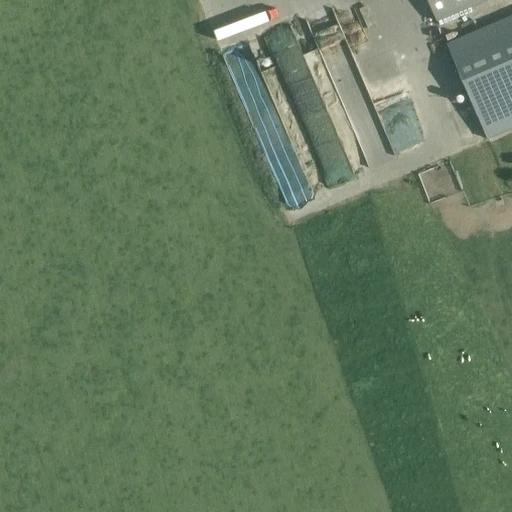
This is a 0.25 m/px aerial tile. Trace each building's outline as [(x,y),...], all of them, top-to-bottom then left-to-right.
[(427,0),(437,22),(488,0),(427,0)] [(397,160),(335,4),(310,14),(372,170),(397,160)] [(511,16),(448,44),(488,137),(511,127),(511,16)] [(318,87),(295,24),(268,34),(280,69),(271,72),(276,86),(294,79),(299,94),(318,87)] [(277,181),(293,201),(310,187),(295,167),(277,181)] [(424,175),(434,200),(463,189),(459,178),(452,181),(446,167),(424,175)]
